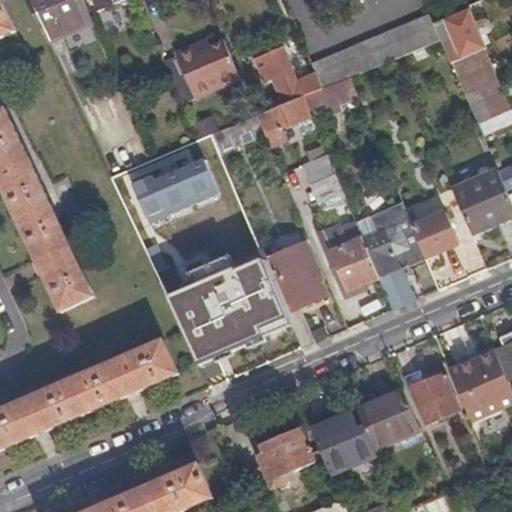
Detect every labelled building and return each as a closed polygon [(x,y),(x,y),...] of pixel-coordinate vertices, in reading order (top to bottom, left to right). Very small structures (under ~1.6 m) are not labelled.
[(0,0),(0,40),(15,34),(0,0)] [(28,0),(50,48),(95,29),(82,0),(28,0)] [(436,27),(440,38),(453,69),(486,54),(484,50),(486,49),(480,37),(476,25),(471,12),(436,27)] [(321,89),(349,77),(395,58),(440,38),(436,27),(434,22),(432,17),(312,67),(321,89)] [(484,22),(476,25),(480,37),(489,33),(491,30),(488,23),(484,22)] [(164,61),(182,104),(239,80),(223,42),(209,47),(206,41),(175,54),(176,57),(164,61)] [(269,82),(280,106),(302,97),(321,89),(312,67),(309,61),(288,70),(279,48),(251,60),(261,85),(269,82)] [(486,54),(453,69),(477,125),(510,111),(498,81),(487,54),(486,54)] [(302,97),(310,117),(325,111),(328,118),(339,113),(337,106),(357,98),(349,77),(321,89),(302,97)] [(266,112),(256,117),(265,136),(270,149),(286,142),(281,130),(310,117),(302,97),(280,106),(276,108),(266,112)] [(262,104),(266,112),(276,108),(273,100),(262,104)] [(5,111),(0,112),(0,187),(36,263),(32,265),(37,277),(41,275),(59,314),(94,298),(5,111)] [(511,114),(510,111),(477,125),(482,137),(511,123),(511,114)] [(435,151),(418,113),(390,125),(407,164),(435,151)] [(256,117),(210,136),(218,155),(265,136),(256,117)] [(345,200),(329,161),(307,171),(323,211),(345,200)] [(452,191),(471,234),(511,217),(511,207),(502,183),(497,173),(452,191)] [(511,207),(511,178),(502,183),(511,207)] [(379,280),(392,312),(415,302),(401,271),(403,270),(402,266),(407,264),(410,268),(426,261),(412,228),(402,205),(370,219),(377,235),(362,241),(379,280)] [(412,228),(426,261),(431,273),(446,267),(441,253),(459,245),(446,214),(412,228)] [(349,246),(362,241),(357,228),(343,234),(349,246)] [(360,288),(379,280),(362,241),(349,246),(343,234),(342,229),(320,239),(343,295),(360,288)] [(263,262),(301,351),(315,345),(301,309),(328,298),(310,256),(276,270),(272,259),(263,262)] [(220,288),(210,264),(196,271),(207,293),(220,288)] [(362,292),(360,288),(343,295),(345,299),(362,292)] [(269,292),(229,308),(242,337),(280,319),(269,292)] [(177,302),(170,305),(195,358),(212,350),(206,337),(219,330),(207,303),(183,315),(177,302)] [(511,334),(503,338),(507,347),(498,350),(510,381),(511,379),(511,334)] [(163,342),(0,410),(0,452),(34,438),(35,441),(48,435),(47,432),(126,399),(127,401),(139,396),(138,394),(178,377),(163,342)] [(498,350),(496,346),(460,362),(461,366),(498,350)] [(511,384),(510,381),(498,350),(461,366),(451,370),(473,422),(511,405),(511,384)] [(407,377),(427,425),(461,411),(446,372),(425,381),(421,371),(407,377)] [(325,417),(314,389),(299,395),(310,423),(325,417)] [(422,428),(406,390),(360,409),(366,426),(375,447),(422,428)] [(375,447),(366,426),(360,428),(353,413),(322,426),(334,455),(359,445),(364,456),(376,450),(375,447)] [(260,456),(274,487),(290,480),(290,479),(296,476),(294,472),(317,462),(303,428),(264,445),(267,453),(260,456)] [(181,511),(215,498),(200,463),(86,511),(181,511)] [(402,511),(398,500),(371,511),(402,511)] [(348,511),(344,502),(319,511),(348,511)]
